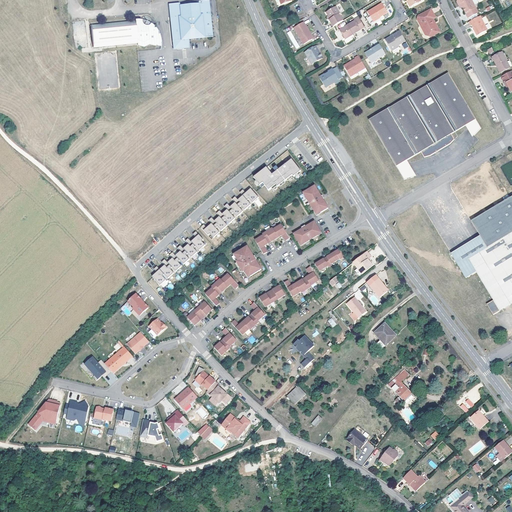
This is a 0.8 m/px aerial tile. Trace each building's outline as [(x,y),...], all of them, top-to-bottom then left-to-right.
[(180,3),(169,4),(171,21),(174,21),(174,23),(173,23),(175,44),(178,46),(189,45),(189,39),(213,36),(211,19),(208,20),(208,17),(210,17),(209,12),(208,12),(207,10),(210,10),(209,0),(206,0),(199,1),(199,3),(180,5),(180,3)] [(457,0),(457,1),(459,6),(461,5),(463,7),(468,18),(478,13),(474,5),(478,3),(476,0),(457,0)] [(382,4),(368,12),(375,24),(381,20),(381,21),(384,19),(383,16),(387,13),(382,4)] [(329,20),(333,27),(343,21),(339,14),(340,14),(336,7),(326,12),(330,19),(329,20)] [(430,10),(418,16),(417,19),(422,28),(423,29),(427,35),(431,37),(440,32),(436,25),(434,24),(432,20),(435,18),(433,14),(432,14),(430,10)] [(487,30),(480,16),(469,22),(471,26),(472,25),(478,35),(487,30)] [(364,27),(359,17),(354,20),(355,21),(340,30),(345,39),(350,36),(350,35),(352,34),(353,35),(360,30),(364,27)] [(136,21),(91,25),(93,48),(138,43),(138,45),(144,46),(150,44),(156,45),(156,44),(161,46),(162,42),(161,40),(161,36),(160,34),(159,34),(158,31),(156,28),(154,28),(154,25),(151,23),(149,25),(148,26),(146,26),(144,25),(142,23),(141,19),(140,19),(138,19),(135,20),(136,21)] [(174,21),(171,21),(174,49),(190,47),(189,45),(178,46),(175,44),(173,23),(174,23),(174,21)] [(304,22),(294,28),(304,44),(312,39),(309,34),(310,33),(304,22)] [(291,30),(288,32),(295,49),(299,47),(291,30)] [(405,41),(400,32),(393,35),(394,36),(391,38),(390,37),(385,40),(392,51),(399,46),(398,45),(405,41)] [(371,63),(386,55),(380,45),(373,49),(373,50),(371,51),(370,50),(365,54),(371,63)] [(314,47),(305,53),(312,64),(322,58),(322,57),(320,52),(318,53),(314,47)] [(497,64),(498,67),(497,67),(500,73),(510,67),(502,52),(492,57),(496,65),(497,64)] [(359,75),(367,70),(358,56),(355,58),(355,59),(352,61),(353,63),(345,68),(350,77),(358,73),(359,75)] [(339,80),(343,78),(337,67),(328,72),(329,73),(325,75),(325,74),(321,76),(320,78),(326,88),(335,82),(336,84),(339,82),(339,80)] [(511,71),(501,77),(505,84),(506,83),(508,87),(511,92),(511,91),(511,71)] [(449,73),(369,120),(404,180),(414,177),(415,177),(412,172),(411,173),(410,168),(408,168),(406,161),(421,152),(424,157),(430,156),(440,150),(450,144),(454,140),(451,134),(465,126),(471,131),(470,132),(474,135),(481,129),(449,73)] [(264,184),(268,189),(275,183),(277,185),(291,173),(292,174),(299,168),(289,157),(282,163),(284,165),(271,178),(262,169),(252,178),(259,185),(262,182),(264,184)] [(315,187),(305,193),(307,197),(306,198),(314,211),(316,210),(318,213),(328,208),(322,199),(320,196),(315,187)] [(201,227),(208,235),(210,234),(214,238),(220,232),(216,228),(218,227),(221,231),(227,225),(224,221),(225,219),(229,224),(235,218),(231,214),(233,212),(237,217),(243,211),(239,207),(241,205),(245,210),(251,204),(247,200),(249,198),(252,203),(259,197),(251,189),(249,191),(248,190),(246,193),(243,189),(240,192),(243,195),(243,196),(241,198),(240,197),(238,200),(235,196),(232,199),(235,202),(236,203),(233,205),(232,204),(230,207),(227,203),(224,206),(227,209),(228,210),(225,212),(225,211),(222,213),(219,210),(216,213),(219,216),(220,217),(218,219),(217,218),(214,221),(211,217),(208,220),(211,223),(212,224),(210,226),(209,226),(207,228),(204,224),(201,227)] [(480,236),(451,254),(466,279),(476,273),(499,311),(509,306),(511,303),(511,196),(471,221),(480,236)] [(313,223),(296,234),(299,239),(296,241),(298,245),(301,243),(303,246),(317,236),(316,234),(319,232),(313,223)] [(262,236),(254,241),(263,254),(267,252),(262,245),(263,244),(264,246),(281,235),(280,234),(281,234),(285,241),(289,238),(281,225),(272,230),(272,229),(262,235),(262,236)] [(155,275),(153,277),(160,286),(166,280),(163,276),(164,275),(168,279),(174,273),(170,269),(172,267),(176,272),(182,266),(178,262),(180,260),(184,265),(190,259),(186,255),(188,254),(191,258),(197,252),(194,248),(195,246),(199,251),(205,245),(201,241),(203,239),(196,231),(193,234),(196,237),(193,239),(194,240),(192,242),(191,241),(188,238),(185,241),(188,244),(186,246),(186,247),(184,249),(183,248),(180,245),(177,248),(180,251),(178,253),(178,254),(176,256),(175,255),(172,252),(169,255),(172,258),(170,260),(171,261),(168,263),(167,263),(164,259),(161,262),(164,265),(162,267),(163,268),(160,270),(157,266),(154,269),(157,272),(154,275),(155,275)] [(246,249),(235,256),(239,262),(237,263),(236,264),(242,273),(244,272),(245,271),(249,278),(261,271),(254,261),(253,259),(246,249)] [(339,261),(343,259),(338,251),(315,265),(319,272),(327,267),(328,268),(331,266),(331,265),(334,263),(339,260),(339,261)] [(357,269),(355,271),(357,274),(359,277),(373,266),(368,260),(363,255),(352,264),(357,269)] [(287,281),(284,283),(292,297),(300,292),(301,293),(306,290),(311,287),(311,286),(318,281),(310,268),(306,270),(310,276),(310,277),(309,277),(309,276),(300,281),(292,286),(293,288),(292,288),(287,281)] [(212,289),(205,295),(216,307),(219,304),(213,298),(214,297),(215,298),(229,286),(229,285),(230,284),(235,290),(238,287),(227,275),(220,281),(220,280),(211,288),(212,289)] [(367,282),(380,298),(387,291),(383,285),(376,275),(367,282)] [(336,277),(329,283),(332,286),(339,280),(337,279),(336,277)] [(279,286),(259,299),(265,307),(285,295),(279,286)] [(135,295),(127,302),(133,308),(131,310),(138,317),(146,309),(146,307),(143,304),(142,304),(140,302),(141,301),(135,295)] [(366,312),(355,298),(347,304),(359,318),(366,312)] [(211,310),(204,303),(187,318),(194,326),(211,310)] [(231,323),(242,335),(249,329),(250,330),(259,322),(258,321),(265,314),(254,303),(251,306),(255,311),(256,312),(255,313),(254,312),(240,324),(241,325),(240,326),(239,325),(234,320),(231,323)] [(126,310),(123,307),(121,308),(127,315),(131,312),(128,308),(126,310)] [(355,321),(359,318),(354,313),(351,315),(355,321)] [(327,321),(333,327),(337,324),(331,317),(327,321)] [(156,318),(148,326),(156,335),(165,327),(162,323),(161,324),(160,322),(156,318)] [(396,335),(385,323),(375,333),(381,340),(378,343),(382,348),(396,335)] [(227,338),(226,337),(223,339),(229,346),(236,340),(225,328),(222,331),(228,337),(227,338)] [(148,342),(139,332),(126,344),(134,354),(139,350),(138,349),(142,346),(142,347),(148,342)] [(315,346),(306,337),(301,341),(299,338),(294,344),(302,352),(303,351),(307,354),(309,352),(315,346)] [(229,346),(223,339),(214,347),(221,355),(230,347),(229,346)] [(123,348),(104,365),(108,370),(111,373),(112,374),(131,357),(123,348)] [(315,359),(311,355),(308,359),(302,364),(306,368),(315,359)] [(91,359),(84,366),(94,377),(92,378),(96,382),(101,377),(108,370),(104,365),(101,362),(97,365),(96,365),(91,359)] [(108,370),(101,377),(104,379),(111,373),(108,370)] [(388,383),(387,384),(392,389),(394,391),(403,400),(402,402),(404,404),(407,402),(405,399),(410,393),(406,388),(407,387),(404,384),(403,385),(401,383),(409,376),(404,370),(390,384),(388,383)] [(203,371),(195,380),(202,386),(202,385),(208,390),(216,382),(216,381),(210,376),(209,377),(207,376),(207,375),(203,371)] [(208,390),(207,392),(219,402),(221,399),(222,400),(228,394),(224,391),(223,391),(221,390),(222,389),(219,387),(220,385),(216,382),(208,390)] [(296,406),(307,395),(299,387),(288,397),(296,406)] [(189,388),(175,400),(184,410),(198,397),(189,388)] [(465,401),(471,408),(474,405),(468,398),(465,401)] [(48,402),(28,427),(34,432),(41,423),(44,420),(55,423),(58,408),(55,407),(56,405),(56,403),(48,402)] [(66,416),(65,421),(73,422),(76,420),(84,422),(86,413),(87,408),(84,403),(79,406),(79,407),(76,406),(76,405),(69,403),(68,407),(66,416)] [(465,413),(468,410),(463,404),(460,406),(465,413)] [(196,410),(202,419),(208,415),(202,406),(196,410)] [(99,408),(96,409),(93,420),(103,421),(111,423),(113,411),(105,410),(104,411),(101,410),(99,408)] [(169,422),(166,424),(174,432),(183,424),(184,426),(189,422),(178,410),(174,414),(175,416),(169,422)] [(133,414),(118,411),(116,422),(123,423),(123,422),(130,424),(130,425),(130,428),(136,430),(139,414),(133,413),(133,414)] [(231,411),(230,412),(240,420),(241,419),(231,411)] [(489,422),(479,411),(471,418),(481,429),(489,422)] [(230,412),(222,422),(232,430),(233,429),(239,434),(251,419),(244,414),(241,419),(240,420),(230,412)] [(312,423),(316,426),(323,418),(319,415),(312,423)] [(217,418),(209,426),(212,428),(216,424),(219,426),(222,422),(217,418)] [(151,422),(143,421),(140,437),(148,438),(148,436),(155,438),(157,443),(161,441),(158,430),(159,430),(158,423),(155,424),(151,423),(151,422)] [(205,431),(204,432),(208,435),(213,429),(212,428),(209,426),(205,431)] [(131,432),(127,431),(127,428),(121,427),(121,433),(128,434),(128,435),(130,436),(131,432)] [(368,440),(355,430),(347,439),(354,444),(355,443),(362,449),(368,440)] [(511,453),(511,452),(508,447),(509,447),(504,440),(495,447),(500,453),(505,459),(511,453)] [(390,448),(382,458),(385,461),(386,462),(388,464),(390,465),(393,461),(395,460),(397,458),(396,457),(398,454),(398,453),(394,450),(393,450),(390,448)] [(497,456),(502,462),(505,459),(500,453),(497,456)] [(418,477),(411,470),(403,478),(410,485),(411,484),(418,491),(426,483),(419,476),(418,477)] [(410,485),(416,493),(418,491),(411,484),(410,485)] [(467,511),(463,506),(473,498),(468,491),(458,499),(460,501),(452,508),(455,511),(467,511)] [(488,499),(491,505),(497,502),(493,496),(488,499)]
